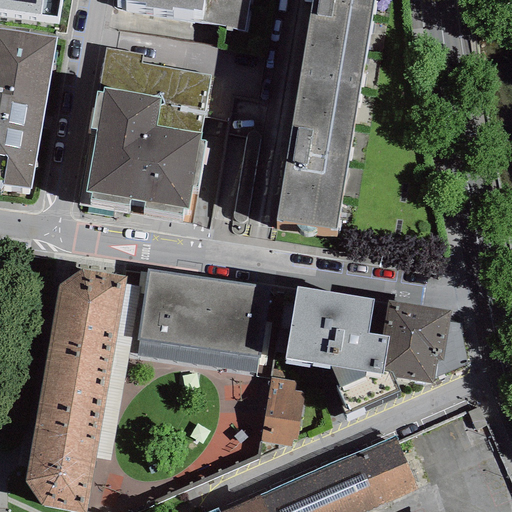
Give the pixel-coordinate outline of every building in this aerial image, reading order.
[(65,0),(0,0),(0,11),(63,20),(65,0)] [(124,0),(125,0),(144,3),(144,6),(172,10),(172,8),(192,11),(193,9),(201,11),(203,0),(124,0)] [(249,0),(203,0),(201,11),(200,22),(244,30),(249,0)] [(374,0),(312,0),(301,71),(361,81),(374,0)] [(55,29),(0,20),(0,174),(1,175),(1,176),(31,181),(55,29)] [(143,55),(106,49),(99,92),(95,91),(89,129),(96,131),(85,192),(92,193),(91,199),(128,205),(129,198),(144,201),(143,207),(182,214),(183,209),(189,210),(193,186),(197,186),(205,140),(200,139),(210,76),(141,64),(143,55)] [(336,231),(361,81),(301,71),(276,221),(336,231)] [(126,278),(80,269),(58,285),(47,347),(112,356),(126,278)] [(270,289),(147,270),(136,340),(139,340),(137,355),(255,373),(257,358),(259,359),(270,289)] [(373,299),(296,286),(285,359),(330,367),(338,387),(336,387),(345,405),(341,406),(345,413),(399,392),(393,377),(391,372),(383,371),(388,337),(381,335),(368,333),(373,299)] [(451,311),(387,301),(381,335),(388,337),(383,371),(391,372),(393,377),(433,383),(434,378),(437,360),(442,361),(449,322),(451,311)] [(460,324),(449,322),(442,361),(437,360),(434,378),(467,365),(460,324)] [(100,427),(112,356),(47,347),(36,418),(100,427)] [(295,382),(270,378),(260,442),(292,447),(293,440),(296,440),(304,392),(293,391),(295,382)] [(69,511),(85,511),(100,427),(36,418),(24,482),(41,507),(69,511)] [(394,437),(261,495),(267,511),(369,511),(418,491),(394,437)] [(267,511),(261,495),(223,511),(267,511)]
